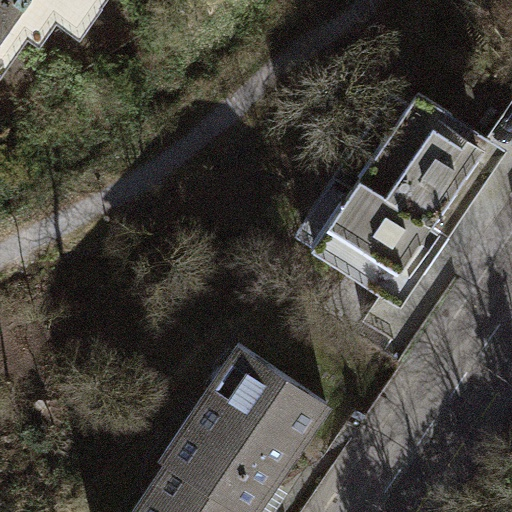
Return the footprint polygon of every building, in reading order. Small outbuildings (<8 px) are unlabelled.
[(0,0),(0,47),(10,55),(28,30),(38,37),(54,16),(60,21),(76,0),(0,0)] [(414,82),(355,169),(430,219),(491,133),(414,82)] [(355,169),(307,239),(400,301),(447,231),(430,219),(355,169)] [(164,449),(169,453),(257,511),(276,484),(270,480),(325,399),(237,340),(231,349),(238,354),(217,384),(211,380),(164,449)] [(256,511),(257,511),(169,453),(128,511),(256,511)]
